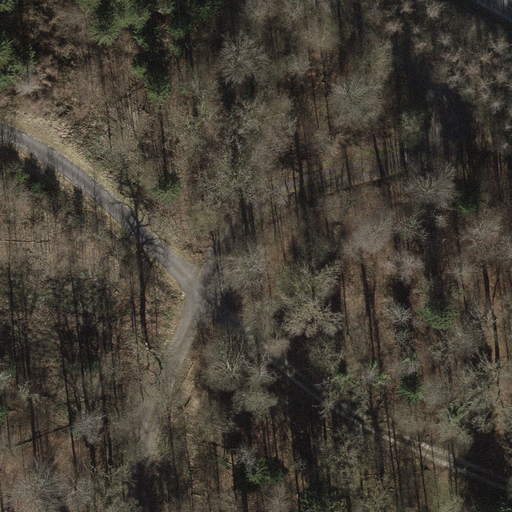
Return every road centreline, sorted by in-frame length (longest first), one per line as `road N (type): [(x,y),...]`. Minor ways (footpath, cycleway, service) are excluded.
road 1 (track): [(217,299),(213,249),(290,203),(459,134),(415,75),(306,0)]
road 2 (motorway): [(0,381),(176,343),(353,332),(511,344)]
road 3 (track): [(511,492),(438,465),(318,402),(217,299)]
road 4 (track): [(0,134),(53,160),(125,229),(217,299)]
road 5 (track): [(151,511),(144,488),(165,390),(217,299)]
